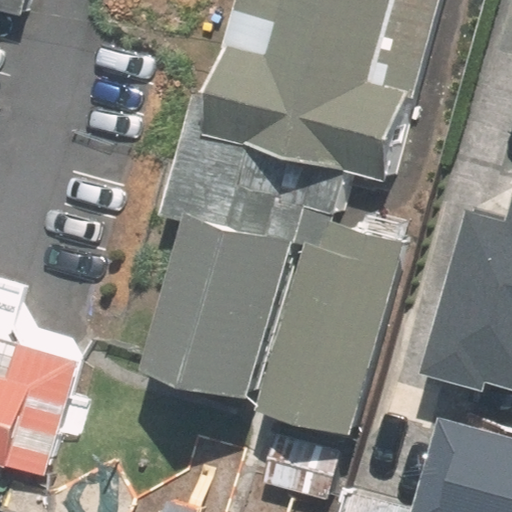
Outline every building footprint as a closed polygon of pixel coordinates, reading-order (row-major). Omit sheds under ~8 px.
[(359,163),(405,176),(452,0),(252,0),(227,92),(210,88),(178,212),(205,219),(165,362),(280,394),(277,404),(359,426),(412,237),(345,218),(359,163)] [(511,196),(506,195),(463,361),(511,373),(511,196)] [(15,334),(27,294),(0,286),(0,453),(67,474),(101,361),(15,334)] [(511,511),(511,414),(473,403),(442,511),(511,511)] [(347,494),(359,445),(287,427),(275,476),(347,494)]
